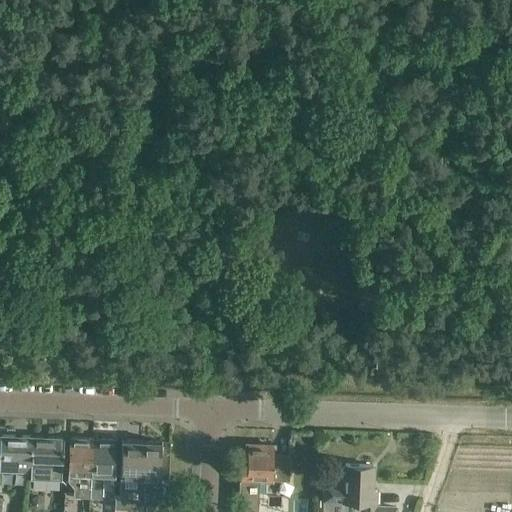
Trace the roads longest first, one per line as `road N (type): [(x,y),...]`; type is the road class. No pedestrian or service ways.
road 1 (residential): [(453,417),(212,410)]
road 2 (residential): [(212,410),(0,402)]
